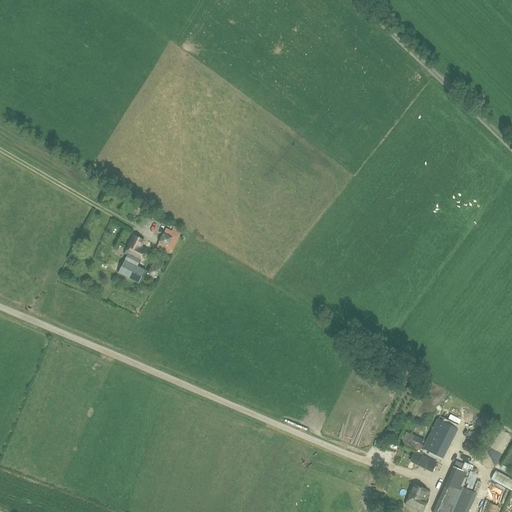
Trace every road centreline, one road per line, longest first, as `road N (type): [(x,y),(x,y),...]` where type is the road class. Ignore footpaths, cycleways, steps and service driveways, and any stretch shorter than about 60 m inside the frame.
road 1 (unknown): [(0,304),(362,461)]
road 2 (unclassified): [(356,0),(511,152)]
